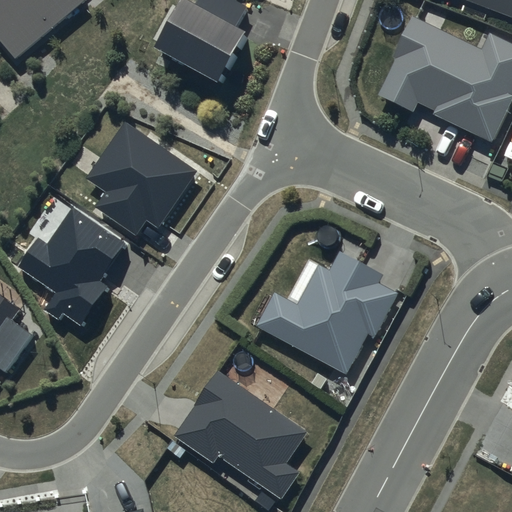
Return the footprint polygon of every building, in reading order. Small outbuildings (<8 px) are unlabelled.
[(0,0),(0,40),(15,58),(84,0),(0,0)] [(250,10),(233,0),(198,0),(195,7),(183,0),(156,46),(223,84),(250,36),(238,29),(250,10)] [(511,0),(428,0),(446,7),(448,1),(511,24),(511,0)] [(511,43),(491,33),(482,51),(415,17),(393,60),(396,62),(379,96),(415,114),(420,104),(436,112),(435,115),(493,145),(511,107),(511,43)] [(197,170),(125,121),(85,179),(104,192),(94,206),(135,234),(146,219),(158,228),(197,170)] [(127,241),(72,205),(47,243),(38,238),(19,267),(56,292),(44,310),(59,319),(62,314),(81,326),(107,286),(100,281),(127,241)] [(383,274),(339,250),(328,270),(319,265),(297,305),(274,293),(256,326),(347,374),(368,334),(374,338),(398,293),(378,283),(383,274)] [(21,309),(0,294),(0,367),(8,373),(34,336),(13,321),(21,309)] [(307,433),(218,372),(174,436),(213,462),(218,456),(282,499),(300,472),(286,463),(307,433)]
